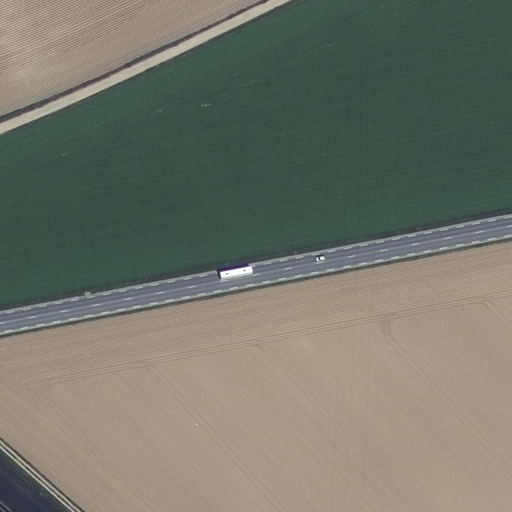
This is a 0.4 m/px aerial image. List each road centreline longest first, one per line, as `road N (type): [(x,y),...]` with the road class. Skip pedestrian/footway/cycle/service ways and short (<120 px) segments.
road 1 (secondary): [(0,323),(511,226)]
road 2 (track): [(0,130),(283,0)]
